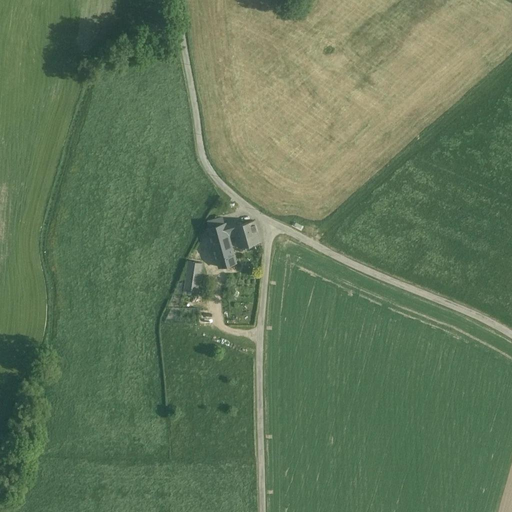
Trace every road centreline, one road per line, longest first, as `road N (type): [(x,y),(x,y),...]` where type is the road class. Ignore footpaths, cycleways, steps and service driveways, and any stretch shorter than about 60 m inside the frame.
road 1 (unclassified): [(268,221),(264,511)]
road 2 (unclassified): [(268,221),(408,291),(472,311),(511,337)]
road 3 (unclassified): [(183,0),(216,178),(268,221)]
